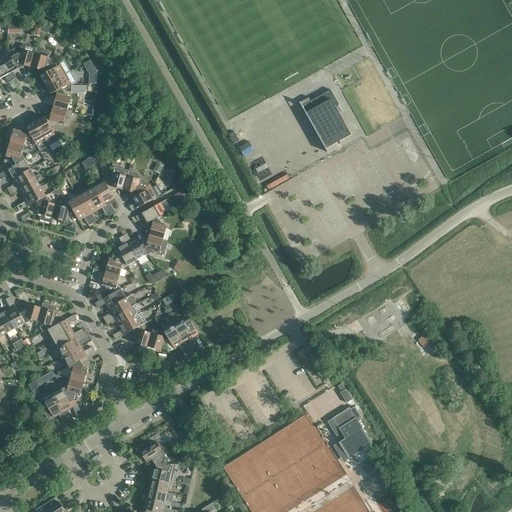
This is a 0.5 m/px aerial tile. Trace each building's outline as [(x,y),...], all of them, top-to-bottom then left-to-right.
[(35,53),(21,50),(16,48),(9,52),(13,59),(12,60),(18,69),(24,66),(31,68),(35,53)] [(56,64),(55,63),(47,61),(50,53),(36,49),(35,53),(31,68),(37,69),(41,76),(51,71),(50,70),(57,66),(56,64)] [(13,59),(9,52),(8,51),(0,55),(0,58),(12,81),(16,78),(13,72),(18,69),(12,60),(13,59)] [(8,83),(12,81),(0,58),(0,79),(4,77),(8,83)] [(40,89),(65,75),(59,65),(57,66),(50,70),(51,71),(41,76),(43,81),(37,84),(40,89)] [(61,89),(70,84),(65,75),(40,89),(42,92),(48,89),(51,94),(60,89),(61,89)] [(64,95),(61,89),(60,89),(51,94),(55,101),(53,107),(67,111),(71,97),(64,95)] [(325,149),(351,135),(335,107),(339,105),(331,90),(301,106),(325,149)] [(72,112),(67,111),(53,107),(51,113),(45,117),(50,127),(57,123),(68,126),(72,112)] [(50,127),(45,117),(40,120),(36,114),(32,116),(46,141),(49,146),(58,141),(50,127)] [(49,146),(46,141),(32,116),(28,118),(31,124),(27,127),(32,137),(31,137),(39,151),(49,146)] [(25,141),(31,137),(32,137),(27,127),(26,127),(26,128),(20,131),(13,129),(9,143),(23,147),(25,141)] [(234,144),(239,141),(234,132),(229,134),(234,144)] [(21,154),(23,147),(9,143),(5,157),(12,159),(16,165),(16,166),(25,160),(21,154)] [(96,155),(84,160),(87,166),(99,162),(96,155)] [(12,180),(30,169),(25,160),(16,166),(16,165),(0,173),(0,176),(1,179),(9,175),(12,180)] [(159,174),(160,173),(163,168),(157,165),(154,171),(159,174)] [(123,190),(129,171),(115,167),(113,172),(111,179),(105,182),(110,192),(116,188),(123,190)] [(9,193),(39,176),(38,175),(34,177),(30,169),(12,180),(14,184),(7,189),(9,193)] [(133,198),(150,189),(148,186),(140,183),(141,180),(138,179),(139,176),(138,173),(129,171),(123,190),(130,192),(133,198)] [(22,197),(40,187),(36,180),(40,178),(39,176),(9,193),(11,197),(19,192),(22,197)] [(174,187),(182,183),(183,182),(179,176),(170,181),(174,187)] [(115,201),(110,192),(105,182),(96,187),(95,187),(110,214),(114,211),(110,204),(115,201)] [(157,198),(156,196),(161,193),(157,185),(152,188),(150,189),(133,198),(136,203),(130,207),(132,211),(138,208),(157,198)] [(36,201),(45,196),(40,187),(22,197),(24,202),(17,206),(19,211),(36,201)] [(106,216),(110,214),(95,187),(86,192),(97,211),(102,208),(106,216)] [(175,201),(187,194),(188,194),(185,189),(172,196),(175,201)] [(92,214),(97,211),(86,192),(77,197),(92,224),(96,221),(92,214)] [(49,202),(47,199),(45,196),(36,201),(40,208),(38,214),(42,215),(40,220),(50,223),(52,218),(56,204),(49,202)] [(74,212),(68,202),(66,197),(63,199),(66,204),(62,206),(56,204),(52,218),(66,222),(67,216),(74,212)] [(88,226),(92,224),(77,197),(68,202),(74,212),(79,221),(84,218),(88,226)] [(170,213),(170,208),(165,200),(135,217),(138,221),(144,218),(147,223),(156,217),(157,218),(166,213),(170,213)] [(194,215),(191,214),(186,214),(185,221),(193,222),(194,215)] [(160,224),(157,218),(156,217),(147,223),(151,229),(149,236),(163,240),(167,226),(160,224)] [(146,256),(141,246),(136,237),(130,240),(127,234),(123,236),(137,261),(146,256)] [(128,266),(137,261),(123,236),(119,238),(122,245),(117,247),(118,250),(122,256),(123,256),(128,266)] [(167,241),(163,240),(149,236),(147,242),(141,246),(146,256),(152,252),(159,254),(164,255),(167,243),(167,241)] [(121,270),(128,266),(123,256),(122,256),(118,250),(114,253),(112,259),(109,258),(105,272),(119,276),(121,270)] [(179,271),(183,263),(178,261),(174,269),(179,271)] [(163,268),(147,276),(152,284),(167,276),(163,268)] [(117,283),(119,276),(105,272),(101,286),(108,288),(109,290),(96,297),(99,301),(111,294),(112,295),(121,289),(117,283)] [(108,309),(126,298),(121,289),(112,295),(111,294),(99,301),(95,303),(97,308),(105,304),(108,309)] [(175,292),(162,298),(166,305),(178,298),(175,292)] [(25,323),(19,314),(10,297),(6,300),(10,307),(5,310),(16,329),(25,323)] [(105,322),(135,305),(134,304),(130,305),(126,298),(108,309),(110,313),(102,318),(105,322)] [(38,322),(43,303),(41,308),(28,304),(26,310),(19,314),(25,323),(31,320),(38,322)] [(54,318),(56,312),(57,307),(43,303),(38,322),(44,324),(48,330),(57,324),(54,318)] [(117,326),(136,316),(132,309),(135,307),(135,305),(105,322),(107,326),(115,321),(117,326)] [(16,329),(5,310),(0,313),(0,312),(0,321),(7,334),(16,329)] [(53,339),(71,329),(69,324),(76,320),(74,315),(57,324),(48,330),(53,339)] [(132,330),(141,325),(136,316),(117,326),(120,331),(113,335),(115,340),(132,330)] [(189,317),(173,326),(190,355),(194,353),(188,343),(193,340),(192,338),(198,334),(191,321),(189,317)] [(145,331),(143,328),(141,325),(132,330),(136,337),(134,343),(148,347),(151,333),(145,331)] [(185,358),(190,355),(173,326),(165,331),(170,341),(169,341),(175,350),(180,347),(182,351),(181,351),(185,358)] [(84,333),(82,329),(74,334),(71,329),(53,339),(58,348),(84,333)] [(163,344),(169,341),(170,341),(165,331),(158,335),(151,333),(148,347),(161,351),(163,344)] [(81,347),(79,342),(86,337),(84,333),(58,348),(63,357),(81,347)] [(25,346),(31,342),(32,340),(31,337),(23,342),(25,346)] [(68,367),(78,361),(94,352),(92,347),(84,351),(81,347),(63,357),(68,366),(68,367)] [(84,383),(88,369),(81,367),(78,361),(68,367),(72,373),(70,379),(84,383)] [(61,379),(61,376),(54,375),(53,373),(50,373),(28,385),(32,391),(39,388),(38,386),(55,377),(58,381),(61,379)] [(80,397),(84,383),(70,379),(68,385),(61,389),(67,399),(72,407),(77,405),(75,401),(76,400),(77,396),(80,397)] [(72,407),(67,399),(61,389),(52,394),(66,419),(69,423),(73,420),(69,412),(68,412),(67,410),(72,407)] [(62,421),(66,419),(52,394),(43,399),(46,405),(41,408),(47,419),(52,416),(53,418),(59,415),(62,421)] [(348,458),(367,447),(371,444),(349,407),(332,418),(344,438),(338,442),(348,458)] [(169,452),(161,439),(158,434),(147,440),(150,445),(140,452),(144,458),(141,461),(142,463),(151,458),(162,451),(164,455),(169,452)] [(167,460),(164,455),(162,451),(151,458),(156,466),(155,469),(166,472),(168,466),(171,464),(169,464),(167,460)] [(170,483),(171,481),(173,473),(175,464),(171,464),(168,466),(166,472),(155,469),(154,469),(152,477),(147,476),(146,480),(151,481),(151,479),(170,483)] [(176,482),(171,481),(170,483),(151,479),(151,481),(149,489),(167,493),(169,485),(175,486),(176,482)] [(168,493),(167,493),(149,489),(147,497),(142,496),(141,500),(146,501),(147,499),(166,503),(166,501),(168,493)] [(64,511),(65,511),(63,507),(60,502),(59,503),(55,498),(36,510),(36,511),(64,511)] [(171,502),(166,501),(166,503),(147,499),(146,501),(144,509),(146,509),(157,511),(158,511),(162,511),(165,505),(170,506),(171,502)] [(211,511),(215,509),(212,503),(202,510),(203,511),(211,511)]
